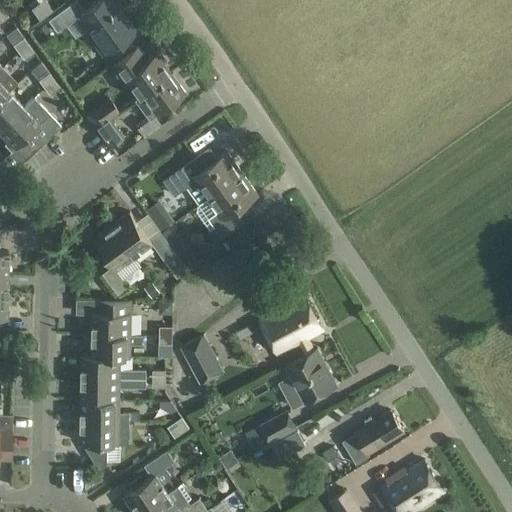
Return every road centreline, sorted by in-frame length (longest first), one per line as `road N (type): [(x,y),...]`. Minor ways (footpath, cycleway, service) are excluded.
road 1 (residential): [(235,89),(510,511)]
road 2 (residential): [(33,498),(45,220)]
road 3 (residential): [(45,220),(235,89)]
